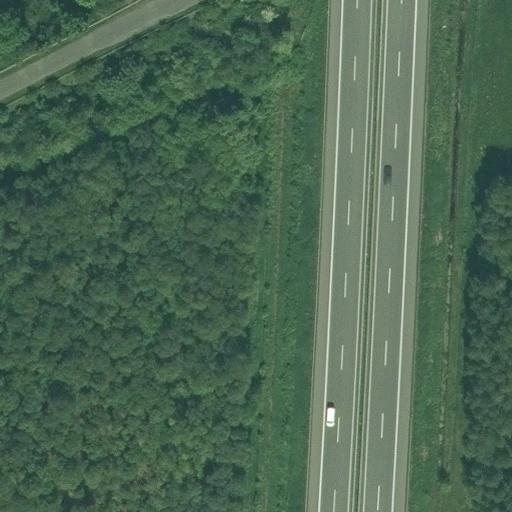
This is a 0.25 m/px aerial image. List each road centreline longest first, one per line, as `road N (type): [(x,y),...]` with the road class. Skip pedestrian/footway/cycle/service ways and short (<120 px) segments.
road 1 (motorway): [(375,511),(400,0)]
road 2 (motorway): [(355,0),(332,511)]
road 3 (unclassified): [(171,0),(0,89)]
